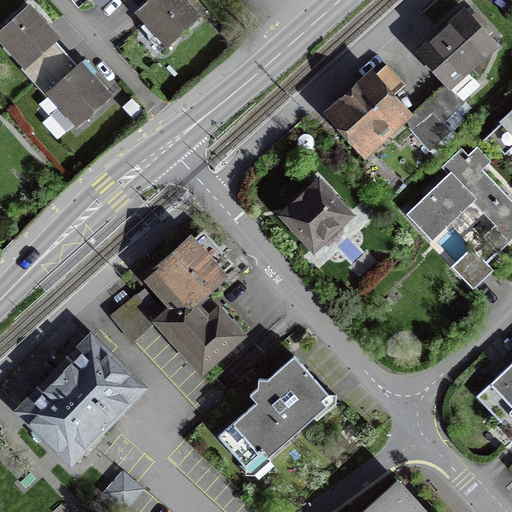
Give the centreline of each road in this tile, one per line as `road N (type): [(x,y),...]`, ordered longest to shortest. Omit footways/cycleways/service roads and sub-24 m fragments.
road 1 (residential): [(404,409),(166,146)]
road 2 (primary): [(166,146),(339,0)]
road 3 (primary): [(0,299),(166,146)]
road 4 (residential): [(404,409),(511,308)]
road 5 (residential): [(495,511),(404,409)]
